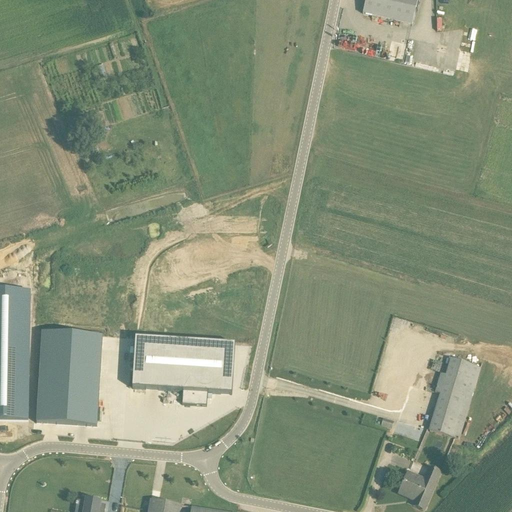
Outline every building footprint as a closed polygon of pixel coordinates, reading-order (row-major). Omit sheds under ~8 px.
[(366,0),(363,15),(411,26),(417,0),(366,0)] [(113,263),(41,259),(37,331),(109,335),(113,263)] [(0,422),(29,423),(31,293),(0,292),(0,422)] [(37,429),(98,429),(98,339),(39,338),(37,429)] [(136,340),(132,390),(183,393),(182,406),(207,408),(208,395),(232,396),(235,346),(136,340)] [(480,369),(450,360),(443,378),(440,377),(435,395),(440,396),(430,433),(459,441),(480,369)] [(382,427),(392,430),(394,423),(384,420),(382,427)] [(424,511),(441,474),(429,469),(423,481),(408,475),(401,493),(417,500),(413,507),(424,511)] [(86,503),(78,502),(75,511),(99,511),(101,503),(87,501),(86,503)] [(180,511),(181,508),(181,507),(149,501),(147,511),(180,511)]
